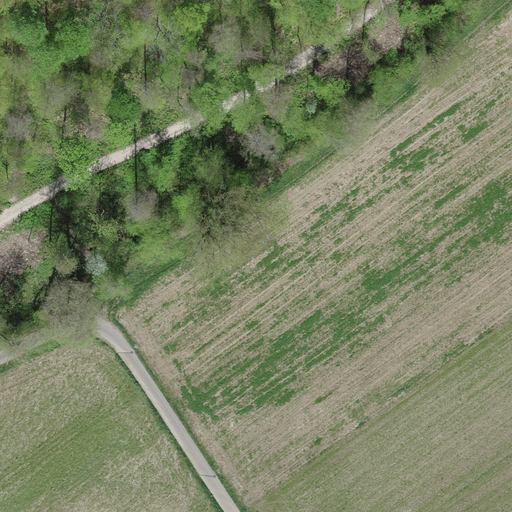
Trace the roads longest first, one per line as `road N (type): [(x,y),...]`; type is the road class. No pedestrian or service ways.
road 1 (unclassified): [(0,359),(77,320),(101,327),(230,511)]
road 2 (track): [(0,221),(77,170),(284,74)]
road 3 (track): [(385,0),(284,74)]
